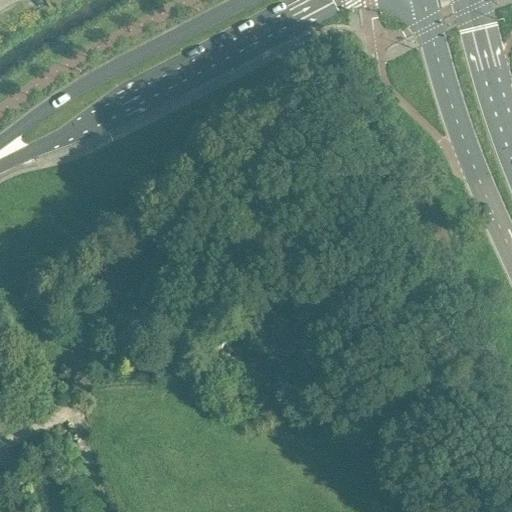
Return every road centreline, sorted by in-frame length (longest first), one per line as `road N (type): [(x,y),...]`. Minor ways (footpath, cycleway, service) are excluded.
road 1 (tertiary): [(0,163),(332,0)]
road 2 (tertiary): [(242,0),(95,77),(0,145)]
road 3 (secondary): [(423,0),(477,178),(511,258)]
road 4 (secondary): [(511,156),(468,0)]
